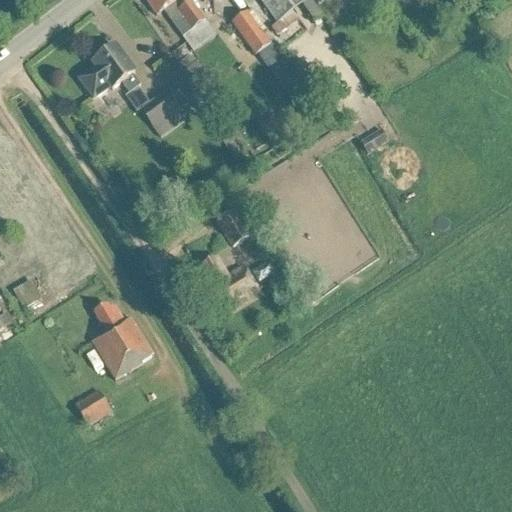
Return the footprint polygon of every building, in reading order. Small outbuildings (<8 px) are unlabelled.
[(145,0),(149,5),(146,6),(156,19),(163,14),(182,41),(194,55),(217,38),(204,25),(190,5),(182,10),(177,3),(180,2),(178,0),(145,0)] [(256,0),(277,27),(272,31),(277,38),(298,23),(292,15),(302,8),(314,24),(322,18),(308,0),(256,0)] [(291,102),(306,91),(272,46),(272,47),(265,37),(268,35),(252,12),(248,14),(248,15),(232,26),(256,58),(258,57),(265,67),(240,85),(266,121),(291,102)] [(111,93),(112,94),(121,87),(129,98),(141,90),(133,79),(135,77),(116,51),(93,68),(96,72),(79,84),(95,105),(111,93)] [(166,94),(139,113),(160,140),(187,122),(179,112),(189,106),(176,88),(166,95),(166,94)] [(367,154),(388,142),(362,100),(342,112),(367,154)] [(306,142),(326,129),(316,114),(297,127),(306,142)] [(276,120),(261,129),(274,151),(290,142),(276,120)] [(215,227),(232,254),(251,242),(234,215),(215,227)] [(259,297),(244,272),(227,282),(216,264),(202,272),(205,277),(200,279),(224,318),(247,304),(259,297)] [(92,345),(115,384),(143,367),(142,366),(154,360),(132,322),(126,326),(116,310),(112,312),(109,308),(95,316),(107,336),(92,345)] [(89,430),(113,416),(99,394),(75,409),(89,430)]
